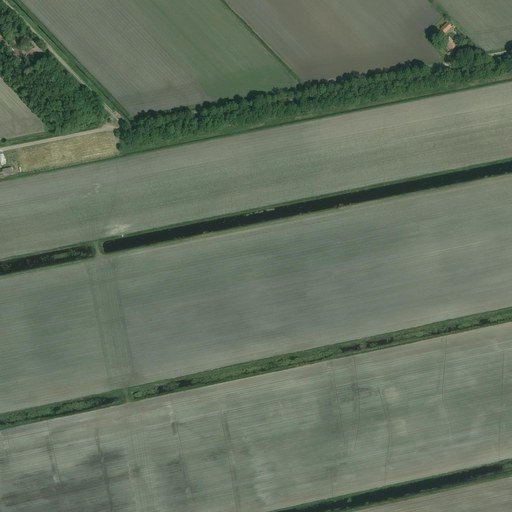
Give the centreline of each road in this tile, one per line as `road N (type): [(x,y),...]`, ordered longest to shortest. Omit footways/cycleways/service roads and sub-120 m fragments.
road 1 (track): [(123,126),(137,130),(442,66)]
road 2 (track): [(0,10),(110,128)]
road 3 (track): [(0,149),(123,126)]
